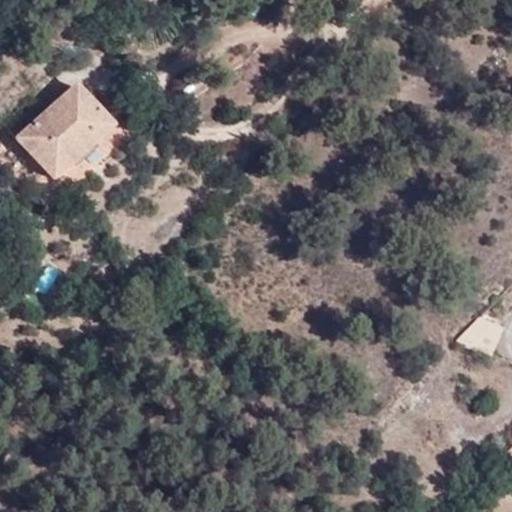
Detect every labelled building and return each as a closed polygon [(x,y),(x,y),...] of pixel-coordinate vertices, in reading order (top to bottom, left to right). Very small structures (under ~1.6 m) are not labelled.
[(79,84),(56,105),(17,139),(62,191),(130,137),(120,124),(114,125),(79,84)] [(48,96),(9,130),(17,139),(56,105),(48,96)] [(43,298),(53,272),(40,267),(30,293),(43,298)] [(459,341),(492,355),(497,343),(469,332),(479,322),(471,318),(459,341)] [(504,327),(481,319),(479,322),(469,332),(497,343),(504,327)]
